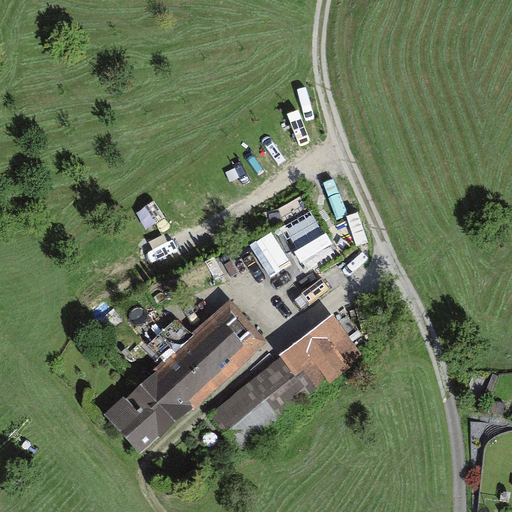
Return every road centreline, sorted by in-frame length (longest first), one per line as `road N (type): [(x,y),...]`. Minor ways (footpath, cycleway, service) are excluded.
road 1 (track): [(323,0),(317,63),(331,119),(452,402),(461,511)]
road 2 (track): [(145,487),(225,396),(392,260)]
